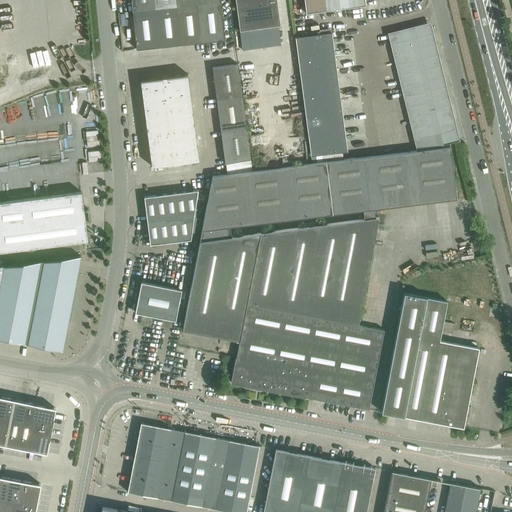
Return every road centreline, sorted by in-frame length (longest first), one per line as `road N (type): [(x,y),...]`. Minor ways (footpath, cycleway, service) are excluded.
road 1 (unclassified): [(480,456),(130,391),(109,398)]
road 2 (unclassified): [(83,368),(102,339),(119,247),(102,0)]
road 3 (residential): [(511,295),(436,0)]
